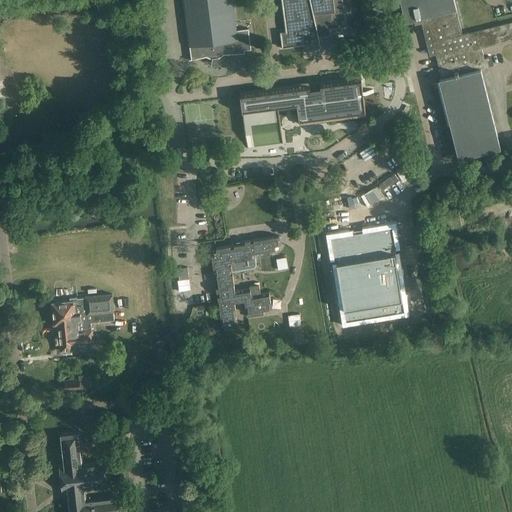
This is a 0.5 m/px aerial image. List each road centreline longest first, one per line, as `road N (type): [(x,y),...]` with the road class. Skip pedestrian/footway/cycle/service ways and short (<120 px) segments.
road 1 (unclassified): [(154,86),(171,85),(171,97),(215,91),(220,79),(373,59),(376,122),(321,161)]
road 2 (unclassified): [(22,405),(0,201)]
road 3 (unclassified): [(0,155),(46,144),(154,86)]
road 4 (unclassified): [(140,511),(131,416),(87,397)]
road 5 (unclassified): [(198,301),(188,162)]
road 6 (unclassified): [(321,161),(188,162)]
